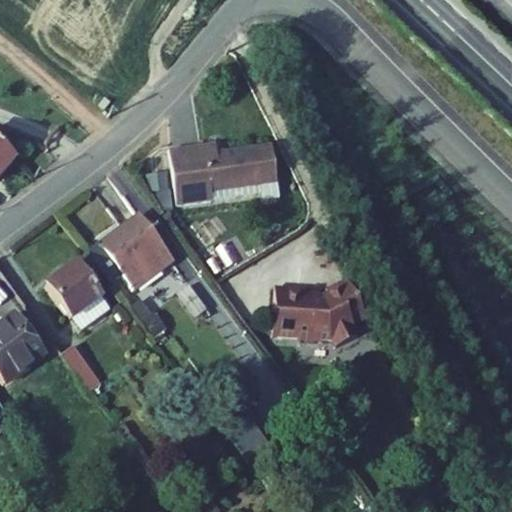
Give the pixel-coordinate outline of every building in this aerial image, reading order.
[(214,147),(168,153),(176,208),(259,196),(257,185),(275,183),(270,150),(216,158),(214,147)] [(0,175),(14,160),(0,148),(0,175)] [(167,192),(164,177),(147,180),(149,195),(167,192)] [(167,193),(154,195),(158,210),(169,208),(167,193)] [(172,262),(139,218),(98,247),(131,292),(172,262)] [(108,313),(74,266),(44,288),(69,323),(71,322),(79,333),(108,313)] [(279,339),(297,340),(298,341),(300,343),(315,344),(317,342),(319,341),(330,342),(334,349),(356,338),(351,327),(365,320),(346,283),(325,293),(327,298),(324,299),(312,298),(313,293),(275,289),(273,321),(280,322),(279,339)] [(153,338),(161,332),(139,302),(131,308),(153,338)] [(43,357),(13,317),(0,326),(0,383),(2,387),(43,357)] [(280,322),(273,321),(271,338),(279,339),(280,322)] [(61,356),(88,394),(100,385),(73,347),(61,356)] [(407,511),(401,502),(387,511),(407,511)]
